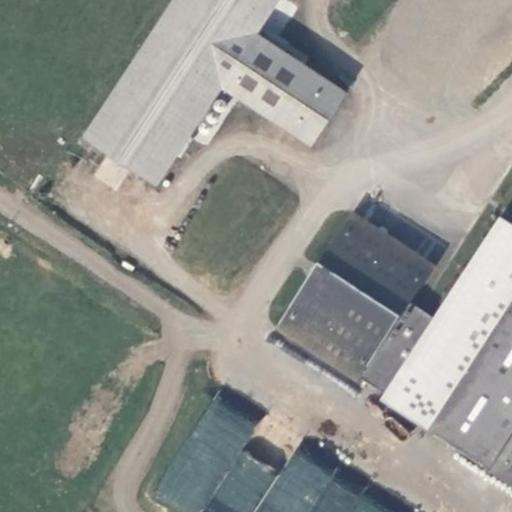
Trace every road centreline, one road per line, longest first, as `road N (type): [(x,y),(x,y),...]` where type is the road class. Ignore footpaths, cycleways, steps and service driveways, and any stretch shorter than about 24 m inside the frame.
road 1 (unclassified): [(483,511),(235,348),(165,318),(0,208)]
road 2 (unknown): [(511,87),(327,194),(265,293),(268,370)]
